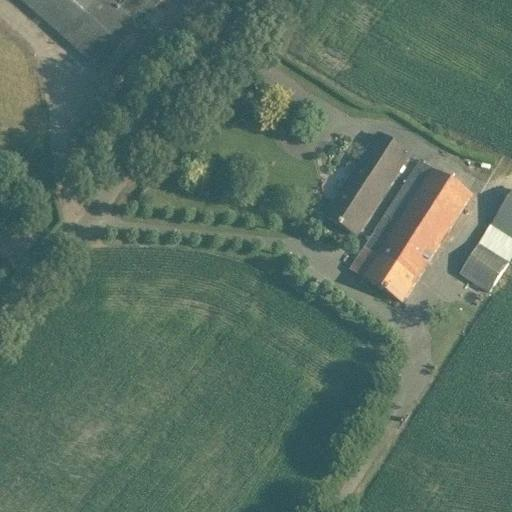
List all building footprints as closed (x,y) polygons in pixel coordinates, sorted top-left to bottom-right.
[(16,0),(62,39),(84,58),(99,72),(162,0),(128,0),(118,11),(105,0),(16,0)] [(326,219),(356,239),(410,158),(380,138),(326,219)] [(421,165),(351,272),(402,306),(473,198),(421,165)] [(511,195),(489,230),(511,244),(511,195)] [(461,276),(490,295),(509,265),(480,246),(461,276)]
